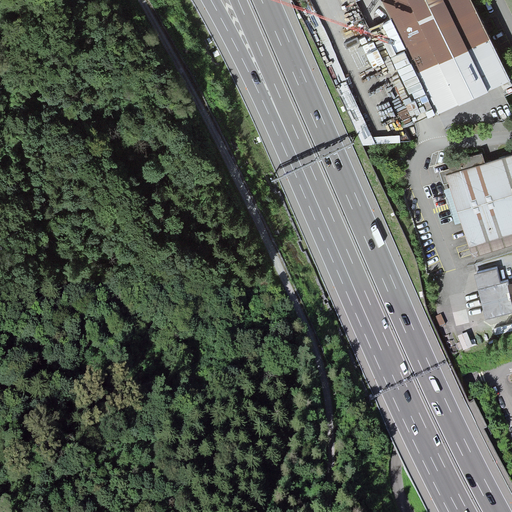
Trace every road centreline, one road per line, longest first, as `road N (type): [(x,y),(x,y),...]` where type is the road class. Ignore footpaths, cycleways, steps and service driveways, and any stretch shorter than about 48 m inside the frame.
road 1 (motorway): [(497,511),(266,0)]
road 2 (track): [(144,0),(215,131),(320,362),(330,429),(327,511)]
road 3 (motorway): [(301,166),(459,511)]
road 4 (motorway): [(211,0),(301,166)]
road 5 (motorway): [(238,0),(301,166)]
